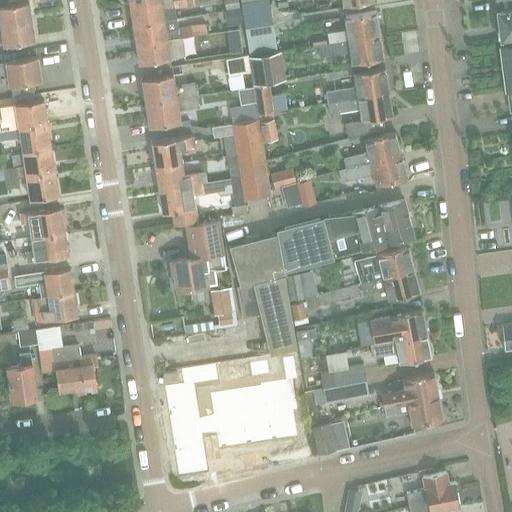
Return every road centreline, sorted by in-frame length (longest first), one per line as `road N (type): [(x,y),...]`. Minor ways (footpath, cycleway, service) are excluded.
road 1 (residential): [(482,435),(431,0)]
road 2 (residential): [(144,410),(80,0)]
road 3 (residential): [(162,511),(330,475)]
road 4 (residential): [(330,475),(482,435)]
road 5 (residential): [(0,435),(144,410)]
